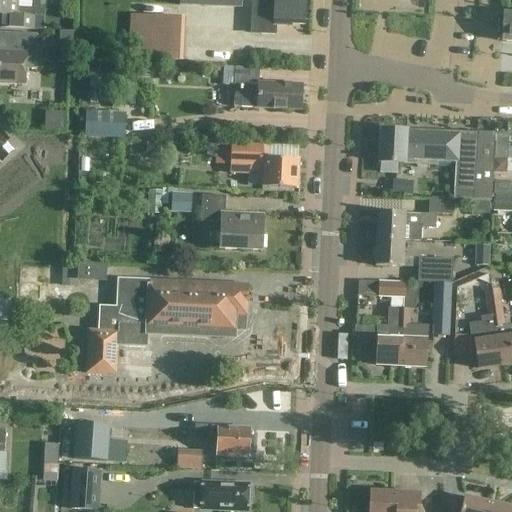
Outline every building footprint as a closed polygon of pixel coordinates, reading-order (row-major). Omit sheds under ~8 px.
[(17,0),(0,0),(0,16),(5,17),(4,30),(33,31),(34,10),(17,10),(17,0)] [(252,0),(252,20),(251,34),(274,35),(275,27),(291,27),(291,25),(304,26),(305,0),(179,0),(179,5),(241,8),(241,0),(252,0)] [(128,58),(179,61),(182,17),(130,14),(128,58)] [(511,14),(502,14),(501,42),(511,42),(511,14)] [(62,32),(62,64),(73,64),(73,32),(62,32)] [(0,83),(24,85),(25,70),(35,70),(37,36),(0,33),(0,35),(0,39),(0,83)] [(88,137),(123,138),(124,119),(105,118),(107,82),(151,84),(152,67),(91,64),(88,137)] [(302,86),(258,85),(259,70),(225,69),(224,87),(235,88),(234,109),(301,112),(302,86)] [(453,193),(475,194),(492,195),(495,134),(478,133),(477,138),(405,135),(405,132),(381,131),(380,164),(381,164),(380,173),(396,173),(396,165),(416,166),(416,160),(455,162),(453,193)] [(511,148),(508,148),(508,134),(495,133),(494,159),(494,160),(511,160),(511,148)] [(146,154),(161,155),(162,142),(147,141),(146,154)] [(271,157),(264,157),(265,144),(231,142),(230,169),(262,171),(261,189),(297,191),(299,161),(271,160),(271,157)] [(494,197),(511,197),(511,183),(494,182),(494,197)] [(192,195),(172,194),(171,213),(191,214),(192,195)] [(203,197),(202,220),(220,220),(220,251),(262,252),(263,216),(224,215),(225,198),(203,197)] [(511,212),(511,197),(494,197),(493,212),(511,212)] [(375,240),(402,241),(420,242),(420,229),(434,229),(435,215),(452,216),(452,203),(428,202),(428,215),(403,214),(404,214),(377,213),(375,240)] [(472,203),(471,216),(485,217),(486,204),(472,203)] [(402,241),(375,240),(374,267),(401,268),(401,267),(417,268),(418,256),(402,255),(402,241)] [(76,287),(77,266),(62,265),(61,287),(76,287)] [(428,270),(428,282),(452,283),(452,271),(428,270)] [(82,273),(82,282),(105,283),(105,274),(82,273)] [(502,318),(500,308),(494,309),(491,287),(490,287),(489,276),(477,280),(479,293),(484,292),(488,318),(480,319),(481,324),(469,326),(471,344),(473,344),(476,370),(501,367),(496,329),(489,330),(488,320),(502,318)] [(245,333),(245,316),(245,305),(247,305),(248,286),(246,286),(246,288),(224,287),(224,285),(192,284),(192,286),(158,284),(158,282),(118,281),(116,309),(99,308),(98,332),(88,332),(86,375),(116,376),(117,348),(147,350),(148,335),(233,339),(233,332),(245,333)] [(403,299),(403,285),(378,284),(378,298),(403,299)] [(448,337),(449,307),(450,286),(438,286),(437,306),(433,306),(432,336),(448,337)] [(497,286),(491,287),(494,309),(500,308),(498,290),(497,286)] [(395,320),(396,310),(388,310),(387,339),(376,339),(376,344),(370,344),(369,364),(375,364),(375,366),(400,368),(402,330),(395,329),(395,320)] [(396,310),(395,320),(409,320),(409,311),(396,310)] [(501,367),(511,365),(511,330),(511,326),(503,327),(502,318),(488,320),(489,330),(496,329),(501,367)] [(409,325),(409,320),(395,320),(395,329),(402,330),(400,368),(425,369),(427,326),(409,325)] [(188,425),(187,409),(163,410),(164,426),(188,425)] [(62,461),(94,462),(96,426),(64,425),(62,461)] [(248,458),(248,451),(252,451),(252,439),(249,438),(249,431),(226,430),(226,428),(195,427),(195,440),(217,441),(216,456),(248,458)] [(44,444),(43,465),(57,465),(58,445),(44,444)] [(203,467),(204,450),(178,449),(178,466),(203,467)] [(90,511),(97,511),(99,472),(73,471),(71,511),(90,511)] [(192,510),(208,511),(229,511),(247,511),(247,507),(250,504),(250,495),(248,491),(248,486),(193,484),(192,510)] [(393,511),(395,494),(370,493),(368,511),(393,511)] [(418,511),(420,495),(395,494),(393,511),(418,511)] [(487,511),(489,503),(463,497),(459,511),(487,511)] [(511,511),(511,508),(489,503),(487,511),(511,511)]
